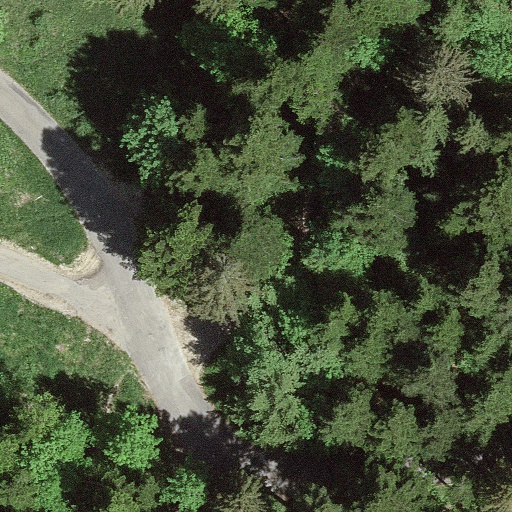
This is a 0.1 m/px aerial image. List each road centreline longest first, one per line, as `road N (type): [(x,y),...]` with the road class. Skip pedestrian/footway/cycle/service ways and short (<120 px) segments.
road 1 (unclassified): [(511,467),(375,492),(232,471),(183,401),(153,324)]
road 2 (unclassified): [(153,324),(109,213),(0,125)]
road 3 (unclassified): [(153,324),(0,270)]
